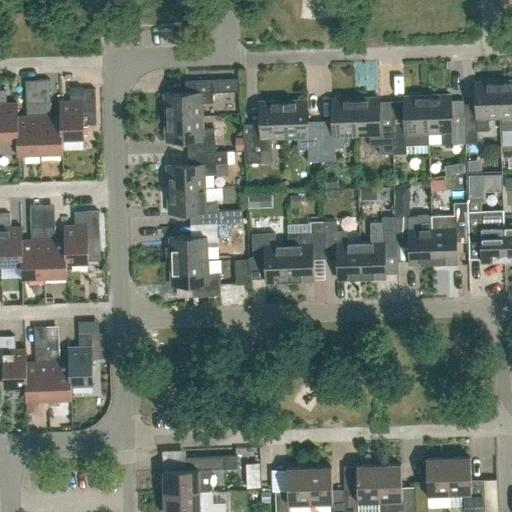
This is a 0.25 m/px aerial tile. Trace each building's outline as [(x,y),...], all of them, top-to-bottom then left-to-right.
[(190,92),(165,93),(166,117),(202,116),(201,103),(214,102),(213,92),(237,91),(237,78),(190,80),(190,92)] [(51,115),(50,79),(38,80),(40,152),(63,151),(62,137),(61,115),(51,115)] [(38,80),(26,80),(27,116),(18,116),(17,116),(18,139),(17,139),(18,152),(18,153),(40,152),(38,80)] [(500,130),(511,129),(511,80),(499,81),(500,118),(500,130)] [(464,108),(464,120),(465,143),(477,142),(477,131),(488,130),(487,118),(500,118),(499,81),(475,82),(476,107),(464,108)] [(96,124),(95,88),(82,89),(82,87),(70,87),(71,101),(60,101),(61,115),(62,137),(84,137),(84,124),(96,124)] [(0,152),(18,152),(17,139),(18,139),(17,116),(18,116),(17,103),(6,103),(6,89),(0,89),(0,152)] [(452,120),(451,95),(427,96),(429,132),(441,131),(442,143),(465,143),(464,120),(452,120)] [(403,97),(404,123),(392,123),(393,153),(407,153),(407,145),(428,144),(427,132),(429,132),(427,96),(403,97)] [(380,124),(379,97),(355,98),(356,135),(369,134),(370,146),(380,146),(380,153),(393,153),(392,123),(380,124)] [(331,99),(332,125),(320,125),(321,160),(335,159),(335,148),(344,147),(343,135),(356,135),(355,98),(331,99)] [(308,148),(309,160),(321,160),(320,125),(308,126),(307,100),(283,101),(284,137),(297,137),(298,149),(308,148)] [(272,150),(272,138),(284,137),(283,101),(259,102),(260,127),(244,127),(245,163),(263,162),(262,150),(272,150)] [(166,141),(192,140),(193,152),(227,151),(227,150),(215,151),(215,128),(202,129),(202,116),(166,117),(166,141)] [(193,164),(167,165),(168,189),(205,188),(204,175),(228,174),(227,151),(193,152),(193,164)] [(169,213),(195,212),(195,224),(218,223),(242,222),(242,209),(218,210),(217,200),(205,200),(205,188),(168,189),(169,213)] [(444,215),(445,227),(432,227),(433,264),(457,263),(456,242),(468,241),(467,214),(469,214),(468,201),(454,202),(454,214),(444,215)] [(89,261),(89,260),(101,259),(99,210),(75,211),(75,225),(64,225),(65,239),(66,261),(67,261),(89,261)] [(0,263),(0,264),(22,263),(23,263),(22,240),(22,227),(11,227),(11,213),(0,213),(0,263)] [(504,225),(491,225),(490,213),(469,214),(467,214),(468,241),(480,241),(481,262),(505,261),(504,225)] [(385,251),(397,250),(396,238),(395,216),(383,217),(383,220),(372,221),(373,241),(360,242),(362,278),(385,277),(385,251)] [(418,216),(408,216),(395,216),(396,238),(408,238),(409,264),(433,264),(432,227),(419,228),(418,216)] [(314,280),(313,259),(325,258),(324,231),(324,221),(311,221),(312,231),(288,232),(288,244),(290,281),(314,280)] [(337,258),(338,279),(362,278),(360,242),(347,242),(347,230),(338,230),(338,221),(324,221),(324,231),(325,258),(337,258)] [(196,236),(170,237),(171,261),(207,260),(207,247),(219,246),(218,223),(195,224),(196,236)] [(45,276),(67,275),(67,261),(66,261),(65,239),(56,239),(55,225),(43,226),(45,276)] [(22,277),(23,277),(45,276),(43,226),(31,226),(31,240),(22,240),(23,263),(22,263),(22,277)] [(265,261),(266,282),(290,281),(288,244),(275,245),(275,233),(252,234),(253,261),(265,261)] [(220,272),(208,272),(207,260),(171,261),(172,285),(198,284),(198,296),(221,295),(220,272)] [(248,285),(247,261),(235,261),(236,285),(248,285)] [(44,336),(45,321),(30,321),(30,336),(44,336)] [(103,332),(91,333),(79,333),(80,346),(69,347),(69,360),(70,360),(71,383),(93,382),(92,358),(104,358),(103,332)] [(26,362),(27,362),(26,348),(15,349),(15,335),(0,335),(0,361),(4,361),(4,386),(26,385),(27,385),(26,362)] [(49,398),(72,397),(71,383),(70,360),(69,360),(60,361),(60,347),(47,348),(49,398)] [(26,385),(27,398),(49,398),(47,348),(35,348),(36,362),(27,362),(26,362),(27,385),(26,385)] [(186,469),(163,470),(164,492),(200,491),(213,490),(212,468),(225,468),(224,455),(186,456),(186,469)] [(238,455),(224,455),(225,468),(238,468),(238,455)] [(471,480),(470,456),(448,457),(449,493),(462,493),(463,510),(485,509),(484,479),(471,480)] [(448,457),(426,458),(427,481),(414,482),(414,486),(415,511),(428,511),(427,494),(449,493),(448,457)] [(357,465),(357,488),(345,489),(345,511),(359,511),(380,511),(379,464),(357,465)] [(402,487),(401,464),(379,464),(380,511),(402,510),(402,511),(415,511),(414,486),(402,487)] [(332,489),(332,466),(309,467),(310,503),(332,502),(332,511),(345,511),(345,489),(332,489)] [(288,511),(289,503),(310,503),(309,467),(287,468),(288,491),(275,491),(276,511),(288,511)] [(200,491),(164,492),(164,511),(226,511),(226,502),(213,502),(213,492),(213,490),(200,491)]
